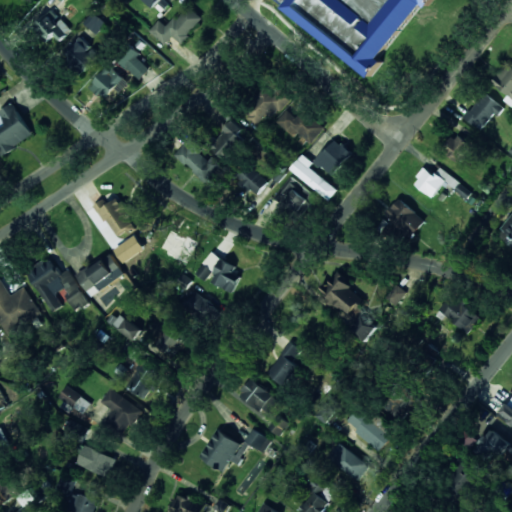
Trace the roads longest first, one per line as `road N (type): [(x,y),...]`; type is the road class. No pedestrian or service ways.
road 1 (residential): [(139,511),(162,453),(511,5)]
road 2 (residential): [(511,296),(409,259),(244,229),(100,135),(0,38)]
road 3 (residential): [(0,239),(234,78),(275,34)]
road 4 (residential): [(0,203),(189,74),(251,13)]
road 5 (residential): [(402,143),(236,0)]
road 6 (residential): [(382,511),(511,352)]
